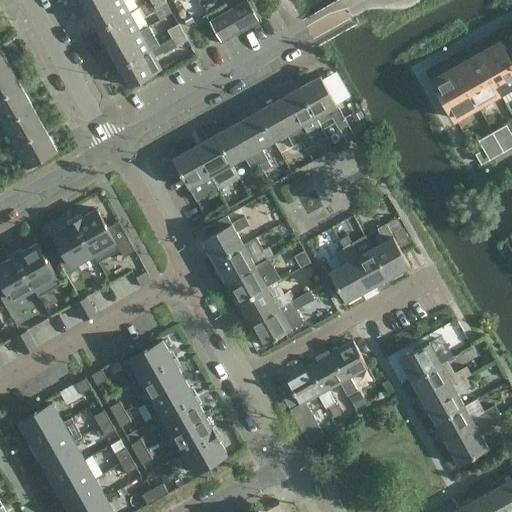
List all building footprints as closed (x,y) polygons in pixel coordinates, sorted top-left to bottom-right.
[(81,0),(88,11),(106,0),(81,0)] [(123,0),(106,0),(88,11),(98,29),(130,12),(123,0)] [(166,2),(165,0),(151,0),(155,8),(166,2)] [(229,12),(239,29),(258,19),(248,1),(229,12)] [(130,12),(98,29),(109,48),(141,30),(130,12)] [(239,29),(229,12),(211,23),(221,40),(239,29)] [(172,38),(183,32),(179,24),(167,30),(172,38)] [(141,30),(109,48),(119,67),(151,49),(141,30)] [(187,39),(183,32),(172,38),(176,46),(187,39)] [(511,59),(511,60),(500,41),(499,42),(478,54),(500,93),(511,85),(511,59)] [(0,48),(0,67),(8,63),(0,48)] [(151,49),(119,67),(130,87),(162,68),(151,49)] [(478,54),(456,67),(478,105),(500,93),(478,54)] [(8,63),(0,67),(0,96),(20,85),(8,63)] [(478,105),(456,67),(434,79),(434,78),(433,79),(455,118),(456,118),(456,117),(478,105)] [(348,125),(344,117),(320,76),(299,88),(315,118),(316,117),(320,124),(332,117),(339,130),(348,125)] [(20,85),(0,96),(0,117),(3,123),(33,106),(20,85)] [(315,118),(299,88),(278,99),(302,141),(306,149),(314,144),(308,132),(321,125),(320,124),(316,117),(315,118)] [(302,141),(278,99),(257,111),(274,141),(286,134),(293,146),(302,141)] [(15,145),(45,128),(33,106),(3,123),(15,145)] [(257,111),(236,123),(260,165),(268,160),(261,148),(274,141),(257,111)] [(260,165),(236,123),(215,134),(232,164),(233,164),(244,157),(251,170),(260,165)] [(45,128),(15,145),(28,167),(57,150),(45,128)] [(194,146),(218,188),(239,176),(233,164),(232,164),(215,134),(194,146)] [(218,188),(194,146),(173,158),(196,200),(218,188)] [(492,157),(487,148),(477,154),(482,162),(492,157)] [(124,256),(135,250),(118,220),(107,227),(97,208),(83,216),(82,216),(75,220),(98,262),(120,249),(124,256)] [(202,239),(215,260),(244,244),(237,231),(250,224),(245,215),(202,239)] [(98,262),(75,220),(68,225),(54,233),(72,265),(93,254),(98,262)] [(379,243),(372,247),(371,247),(388,277),(410,265),(386,223),(377,228),(379,231),(374,234),(379,243)] [(244,244),(215,260),(226,281),(273,255),(269,246),(264,249),(257,237),(244,244)] [(344,246),(367,289),(388,277),(371,247),(359,254),(354,245),(352,242),(344,246)] [(38,243),(16,255),(34,287),(34,288),(39,297),(61,284),(38,243)] [(342,264),(330,271),(346,301),(367,289),(344,246),(335,251),(342,264)] [(304,251),(295,256),(301,267),(310,261),(304,251)] [(268,285),(277,280),(278,280),(280,279),(273,266),(280,262),(275,254),(273,255),(226,281),(238,302),(268,285)] [(34,287),(16,255),(0,264),(0,278),(13,300),(34,288),(34,287)] [(250,323),(280,306),(292,299),(287,291),(285,292),(278,280),(277,280),(268,285),(238,302),(250,323)] [(96,313),(87,296),(81,299),(90,317),(96,313)] [(84,320),(90,317),(81,299),(74,303),(84,320)] [(292,299),(280,306),(250,323),(262,344),(304,321),(296,308),(297,308),(292,299)] [(37,347),(27,330),(21,333),(31,350),(37,347)] [(25,354),(31,350),(21,333),(15,337),(25,354)] [(400,358),(413,379),(448,359),(454,356),(447,344),(447,343),(442,334),(400,358)] [(141,377),(173,359),(162,339),(130,358),(141,377)] [(331,353),(346,380),(353,393),(358,390),(351,377),(368,368),(353,340),(331,353)] [(353,393),(346,380),(331,353),(309,365),(331,405),(336,403),(329,390),(341,383),(348,395),(353,393)] [(143,401),(184,378),(173,359),(141,377),(151,395),(143,400),(143,401)] [(413,379),(424,400),(454,384),(466,377),(461,368),(455,372),(448,359),(413,379)] [(331,405),(309,365),(286,378),(300,404),(296,406),(304,420),(310,417),(314,415),(307,402),(319,395),(326,408),(331,405)] [(107,379),(101,368),(91,374),(97,384),(107,379)] [(82,393),(92,387),(86,377),(76,383),(82,393)] [(436,421),(466,404),(459,392),(471,385),(466,377),(454,384),(424,400),(436,421)] [(195,396),(184,378),(143,401),(154,420),(195,396)] [(76,383),(60,392),(61,393),(66,402),(67,404),(83,395),(82,393),(76,383)] [(154,420),(164,438),(205,415),(195,396),(154,420)] [(126,411),(120,400),(110,406),(115,416),(126,411)] [(20,420),(31,440),(63,421),(52,402),(20,420)] [(448,442),(477,425),(490,419),(485,410),(472,417),(466,404),(436,421),(448,442)] [(110,420),(104,409),(94,415),(100,425),(110,420)] [(132,421),(126,411),(115,416),(121,427),(132,421)] [(173,434),(183,453),(216,434),(212,427),(205,415),(164,438),(165,439),(173,434)] [(297,424),(299,428),(308,443),(321,436),(310,417),(304,420),(297,424)] [(460,464),(489,447),(482,434),(494,427),(490,419),(477,425),(448,442),(460,464)] [(106,436),(116,430),(110,420),(100,425),(106,436)] [(31,440),(41,458),(74,440),(63,421),(31,440)] [(220,441),(216,434),(183,453),(195,472),(227,454),(220,441)] [(131,444),(137,454),(147,448),(141,438),(131,444)] [(41,458),(52,477),(84,459),(74,440),(41,458)] [(131,457),(126,447),(115,453),(121,463),(131,457)] [(153,458),(147,448),(137,454),(143,464),(153,458)] [(127,473),(137,467),(131,457),(121,463),(127,473)] [(84,459),(52,477),(63,496),(95,478),(84,459)] [(69,508),(71,511),(78,511),(106,496),(95,478),(63,496),(69,508)] [(511,511),(511,478),(496,487),(509,511),(511,511)] [(152,488),(158,498),(168,493),(163,482),(152,488)] [(509,511),(496,487),(475,499),(482,511),(509,511)] [(142,494),(148,504),(158,498),(152,488),(142,494)] [(114,511),(106,496),(78,511),(114,511)] [(482,511),(475,499),(454,511),(482,511)]
